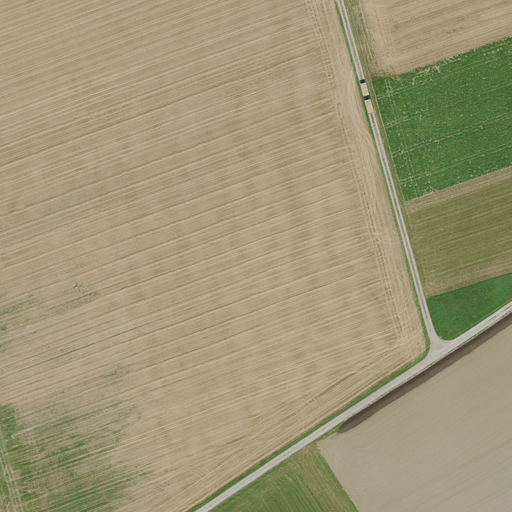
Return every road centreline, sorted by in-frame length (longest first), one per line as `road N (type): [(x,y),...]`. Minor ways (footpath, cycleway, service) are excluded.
road 1 (track): [(203,511),(511,306)]
road 2 (track): [(340,0),(437,356)]
